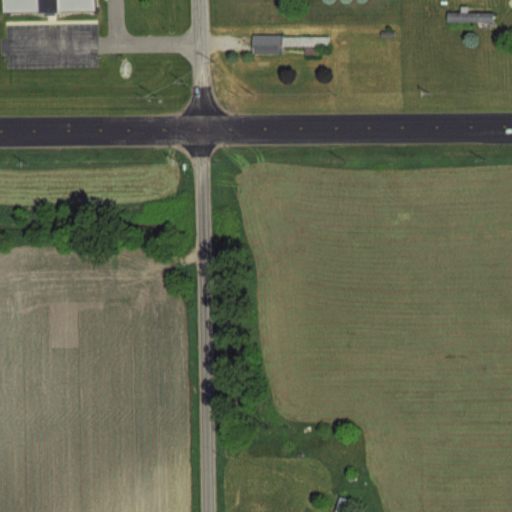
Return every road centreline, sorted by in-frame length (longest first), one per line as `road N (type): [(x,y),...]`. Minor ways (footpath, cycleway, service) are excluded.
road 1 (primary): [(0,130),(511,125)]
road 2 (residential): [(209,511),(200,128)]
road 3 (residential): [(200,128),(201,0)]
